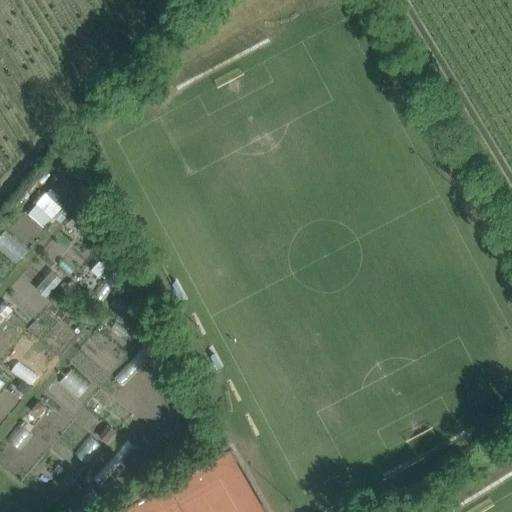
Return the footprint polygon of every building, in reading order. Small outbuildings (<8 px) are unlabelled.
[(37,202),(52,216),(53,215),(58,209),(59,208),(45,194),(37,202)] [(66,216),(58,209),(53,215),(60,222),(66,216)] [(76,215),(71,220),(78,226),(83,221),(76,215)] [(105,240),(90,226),(85,232),(100,245),(105,240)] [(121,295),(113,304),(119,308),(126,300),(121,295)] [(0,305),(0,309),(6,315),(11,310),(3,302),(0,305)] [(224,379),(229,389),(233,387),(228,377),(224,379)] [(21,381),(17,387),(25,393),(30,387),(21,381)] [(44,407),(38,402),(32,409),(37,415),(44,407)] [(107,438),(114,430),(108,425),(101,433),(107,438)]
